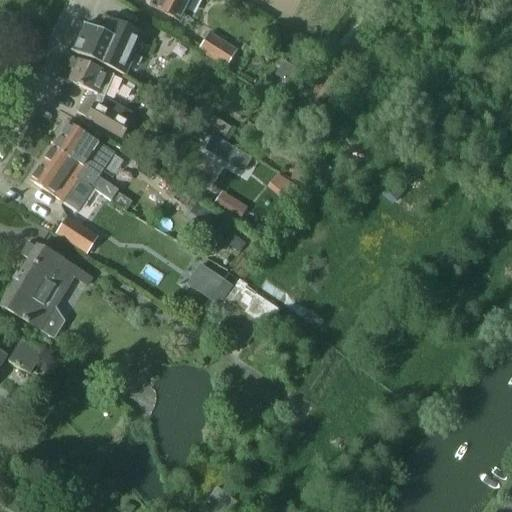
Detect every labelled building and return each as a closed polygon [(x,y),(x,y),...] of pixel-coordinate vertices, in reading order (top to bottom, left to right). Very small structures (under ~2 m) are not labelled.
[(178,22),(189,0),(153,0),(150,7),(178,22)] [(237,0),(236,0),(231,9),(244,17),(250,8),(237,0)] [(304,125),(377,32),(373,29),(379,21),(367,12),(288,113),(304,125)] [(135,55),(144,36),(109,21),(103,34),(85,25),(72,54),(125,78),(128,70),(136,73),(142,59),(135,55)] [(236,53),(210,36),(200,52),(226,69),(236,53)] [(69,58),(60,80),(99,97),(96,105),(87,120),(122,140),(130,126),(125,123),(131,113),(105,98),(114,77),(69,58)] [(252,93),(241,107),(249,112),(259,99),(252,93)] [(86,161),(97,145),(68,125),(51,149),(73,164),(67,173),(79,181),(91,164),(86,161)] [(38,168),(29,182),(66,207),(73,196),(70,193),(72,191),(79,181),(67,173),(73,164),(51,149),(38,168)] [(117,192),(96,177),(89,187),(110,202),(117,192)] [(96,240),(66,219),(55,236),(85,257),(96,240)] [(51,313),(72,279),(86,288),(91,280),(37,247),(35,249),(27,244),(20,256),(28,261),(0,306),(0,308),(53,341),(61,328),(60,323),(55,316),(51,313)] [(280,312),(234,283),(222,302),(236,310),(223,329),(247,345),(260,326),(268,330),(270,327),(295,342),(302,331),(277,316),(280,312)] [(29,375),(42,354),(20,341),(7,361),(29,375)]
